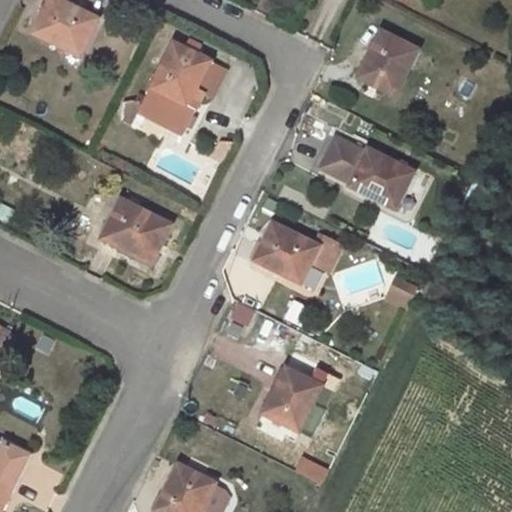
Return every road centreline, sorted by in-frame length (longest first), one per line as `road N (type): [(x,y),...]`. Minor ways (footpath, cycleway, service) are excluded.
road 1 (residential): [(157,349),(303,60),(181,0)]
road 2 (residential): [(74,511),(157,349)]
road 3 (residential): [(0,270),(157,349)]
